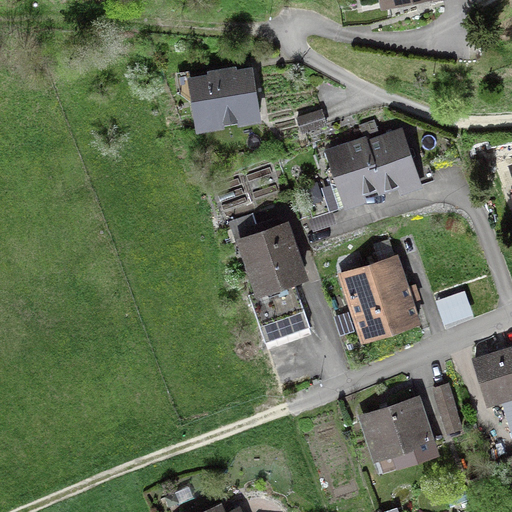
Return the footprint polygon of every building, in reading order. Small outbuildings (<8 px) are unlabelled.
[(246,74),(193,80),(198,124),(250,119),(246,74)] [(321,115),(301,121),(305,135),(325,129),(321,115)] [(417,130),(365,144),(381,192),(431,176),(417,130)] [(311,215),(381,192),(365,144),(328,157),(333,172),(300,183),(311,215)] [(266,344),(307,330),(293,287),(301,285),(282,226),(242,239),(261,296),(251,299),(266,344)] [(395,260),(342,278),(364,340),(417,322),(395,260)] [(511,351),(481,361),(497,411),(511,405),(511,351)] [(453,385),(433,392),(449,436),(469,429),(453,385)] [(427,400),(366,420),(381,465),(441,445),(427,400)] [(247,511),(242,501),(216,511),(247,511)]
